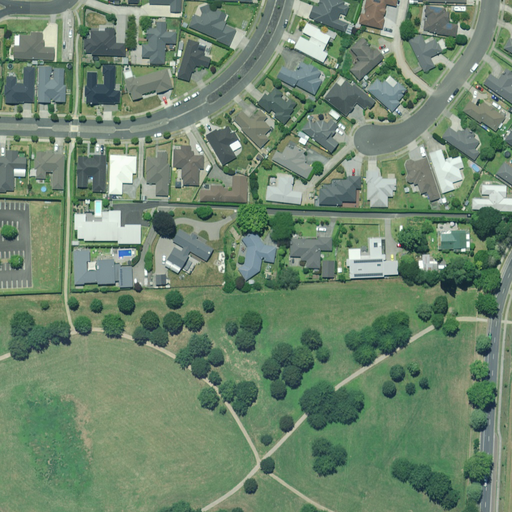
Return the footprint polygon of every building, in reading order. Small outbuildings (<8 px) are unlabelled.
[(170,11),(181,12),(181,0),(149,0),(149,4),(170,5),(170,11)] [(346,15),(349,7),(343,5),(345,2),(340,0),(320,0),(318,7),(313,5),(309,17),(345,32),(349,23),(338,19),(341,13),(346,15)] [(397,0),(366,0),(364,14),(362,13),(359,23),(382,28),(385,18),(384,17),(387,4),(397,6),(397,0)] [(211,9),(210,3),(200,6),(202,13),(200,16),(194,14),(189,26),(217,38),(216,40),(230,46),(236,31),(225,27),(230,14),(219,9),(217,12),(211,9)] [(425,15),(427,16),(426,20),(424,20),(422,30),(456,36),(458,24),(448,22),(450,12),(445,11),(445,8),(426,5),(425,15)] [(156,28),(147,28),(146,40),(149,40),(149,45),(142,44),(142,57),(150,57),(150,63),(165,64),(166,43),(175,43),(176,32),(166,32),(166,22),(157,21),(156,28)] [(91,38),(85,38),(84,48),(86,48),(85,53),(91,53),(91,54),(126,56),(127,44),(116,43),(116,35),(114,35),(114,29),(106,28),(105,31),(91,30),(91,38)] [(309,41),(300,36),(294,48),(324,63),(328,54),(323,51),(331,37),(335,39),(338,33),(328,28),(326,32),(318,28),(314,36),(313,35),(309,41)] [(44,32),(31,32),(31,35),(20,35),(20,46),(14,46),(14,55),(14,59),(54,59),(54,47),(44,47),(44,32)] [(435,66),(430,56),(437,53),(437,54),(443,51),(436,38),(426,44),(421,34),(409,40),(424,71),(435,66)] [(362,38),(351,48),(357,55),(356,56),(360,61),(351,70),(359,80),(384,57),(377,48),(373,51),(367,45),(368,44),(362,38)] [(200,43),(189,39),(177,77),(189,81),(194,64),(201,67),(202,65),(207,67),(210,58),(203,56),(207,45),(200,43)] [(294,72),(283,66),(277,77),(288,83),(295,87),(296,84),(314,94),(323,79),(319,77),(322,71),(310,65),(300,60),(294,72)] [(86,85),(85,85),(84,97),(86,97),(86,103),(115,104),(115,103),(120,103),(121,84),(116,84),(117,65),(103,65),(103,75),(105,75),(104,85),(98,84),(98,72),(87,72),(86,85)] [(52,68),(52,67),(38,66),(37,102),(51,102),(66,103),(67,85),(64,85),(65,68),(55,68),(52,68)] [(6,96),(6,102),(25,103),(25,101),(35,101),(35,67),(24,67),(23,84),(16,83),(17,76),(7,76),(6,84),(4,84),(4,96),(6,96)] [(511,85),(511,72),(506,68),(499,79),(490,74),(484,84),(511,103),(511,102),(511,86),(511,85)] [(173,89),(169,69),(135,78),(134,77),(125,79),(129,94),(131,93),(133,100),(146,97),(145,93),(156,90),(157,93),(173,89)] [(405,88),(398,82),(393,87),(385,80),(383,83),(377,78),(367,90),(392,112),(405,98),(399,93),(405,88)] [(357,103),(366,109),(368,106),(372,109),(377,102),(355,85),(354,86),(346,80),(341,87),(336,83),(324,98),(347,116),(357,103)] [(266,90),(257,103),(270,112),(272,109),(276,112),(274,116),(284,123),(297,103),(290,99),(288,102),(280,97),(283,93),(274,87),(270,93),(266,90)] [(479,107),(470,101),(463,111),(480,122),(482,121),(496,131),(505,117),(483,102),(479,107)] [(267,117),(259,109),(250,118),(243,111),(234,120),(260,148),(269,139),(265,134),(271,128),(264,120),(267,117)] [(301,130),(331,152),(339,142),(331,137),(339,125),(330,119),(328,123),(326,123),(325,119),(315,121),(315,123),(314,124),(309,120),(301,130)] [(232,133),(228,126),(218,131),(217,129),(204,136),(221,165),(236,156),(230,145),(239,140),(235,132),(232,133)] [(476,135),(466,128),(463,132),(461,131),(459,134),(449,127),(442,137),(474,159),(479,152),(475,149),(480,142),(474,138),(476,135)] [(191,151),(191,146),(181,145),(181,150),(174,149),(173,167),(182,168),(182,178),(183,179),(183,184),(199,185),(199,168),(203,168),(204,156),(194,155),(194,151),(191,151)] [(293,150),(287,146),(282,154),(277,151),(272,159),(307,178),(313,167),(300,159),(305,150),(296,145),(293,150)] [(107,148),(95,148),(95,158),(78,157),(77,187),(88,187),(88,176),(93,176),(93,191),(105,192),(107,148)] [(445,160),(442,149),(430,153),(443,193),(455,189),(452,182),(462,179),(459,168),(464,166),(461,157),(452,159),(452,157),(445,160)] [(18,158),(18,151),(6,150),(6,157),(0,156),(0,191),(6,192),(6,190),(14,190),(15,170),(26,170),(26,158),(18,158)] [(63,189),(65,153),(37,151),(37,159),(35,159),(35,169),(37,169),(37,178),(46,179),(46,172),(53,172),(52,189),(63,189)] [(169,152),(158,152),(158,157),(147,157),(147,183),(156,183),(156,195),(169,195),(169,152)] [(137,156),(111,155),(110,194),(122,194),(123,182),(133,183),(133,173),(136,173),(137,156)] [(414,162),(414,160),(405,162),(409,174),(406,178),(408,181),(411,183),(414,182),(415,185),(418,184),(422,194),(427,192),(431,201),(441,198),(427,158),(414,162)] [(511,167),(504,163),(497,173),(511,183),(511,167)] [(396,189),(396,179),(383,179),(383,177),(380,177),(380,172),(367,171),(367,184),(368,184),(368,200),(371,200),(371,206),(388,207),(388,196),(393,196),(393,189),(396,189)] [(248,177),(233,176),(233,190),(225,189),(226,186),(211,186),(211,190),(200,190),(200,201),(247,202),(248,177)] [(292,191),(294,177),(286,176),(285,178),(279,177),(278,187),(268,186),(266,200),(301,204),(302,192),(292,191)] [(338,180),(338,187),(327,187),(327,189),(320,189),(319,204),(342,205),(343,201),(356,201),(356,188),(361,188),(361,176),(350,176),(349,180),(338,180)] [(473,199),(473,210),(500,211),(511,211),(511,198),(506,198),(506,186),(483,185),(482,194),(490,194),(490,200),(473,199)] [(122,228),(121,211),(102,211),(102,222),(99,222),(86,222),(86,214),(75,214),(75,230),(77,230),(77,239),(85,238),(85,241),(119,240),(119,244),(141,243),(140,225),(125,225),(125,228),(122,228)] [(184,247),(182,251),(174,247),(166,260),(181,269),(189,255),(188,255),(190,251),(207,261),(214,249),(196,239),(198,236),(192,233),(191,235),(180,229),(173,241),(184,247)] [(265,245),(254,230),(242,239),(248,247),(245,265),(238,269),(246,280),(260,271),(262,260),(264,261),(274,262),(277,247),(265,245)] [(441,230),(438,230),(438,250),(454,250),(454,252),(467,252),(467,248),(471,248),(471,234),(467,234),(467,230),(459,230),(441,230)] [(307,239),(307,237),(300,237),(300,239),(291,239),(291,256),(302,256),(302,261),(307,261),(307,268),(320,268),(321,250),(333,250),(333,238),(320,237),(320,239),(307,239)] [(384,277),(384,276),(384,275),(398,274),(398,261),(386,261),(386,255),(382,255),(382,238),(370,238),(370,255),(361,255),(361,249),(349,249),(349,258),(346,258),(347,266),(350,266),(350,277),(350,278),(384,277)] [(114,267),(114,259),(97,260),(97,271),(87,271),(87,263),(89,263),(89,250),(74,251),(75,283),(98,283),(98,284),(116,284),(116,281),(119,281),(119,287),(132,287),(132,266),(119,267),(114,267)] [(430,260),(430,255),(423,255),(424,269),(431,269),(431,273),(439,272),(438,260),(430,260)] [(206,265),(195,259),(190,269),(200,275),(206,265)] [(334,277),(335,261),(323,260),(323,277),(334,277)]
